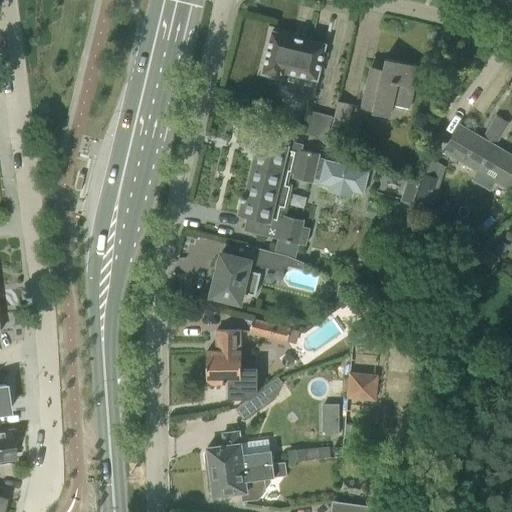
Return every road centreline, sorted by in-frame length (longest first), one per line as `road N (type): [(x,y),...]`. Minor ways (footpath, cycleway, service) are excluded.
road 1 (residential): [(154,511),(155,291),(228,0)]
road 2 (secondary): [(114,511),(108,277),(171,0)]
road 3 (residential): [(5,0),(45,337)]
road 4 (residential): [(45,337),(46,445),(32,501)]
road 5 (residential): [(352,0),(511,45)]
